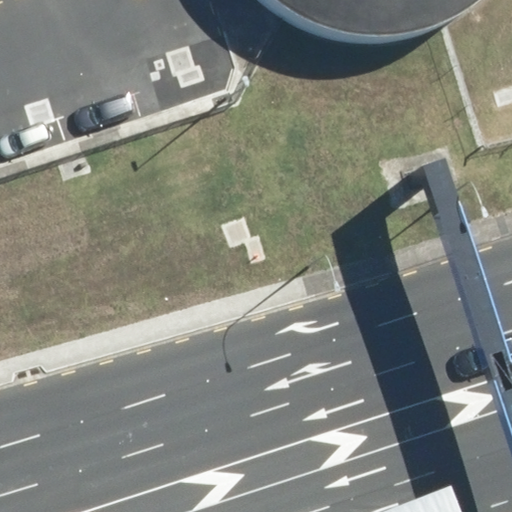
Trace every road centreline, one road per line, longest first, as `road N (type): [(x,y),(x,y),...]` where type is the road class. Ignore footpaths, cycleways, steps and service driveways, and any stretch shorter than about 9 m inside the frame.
road 1 (unclassified): [(511,286),(0,446)]
road 2 (tertiary): [(511,405),(145,511)]
